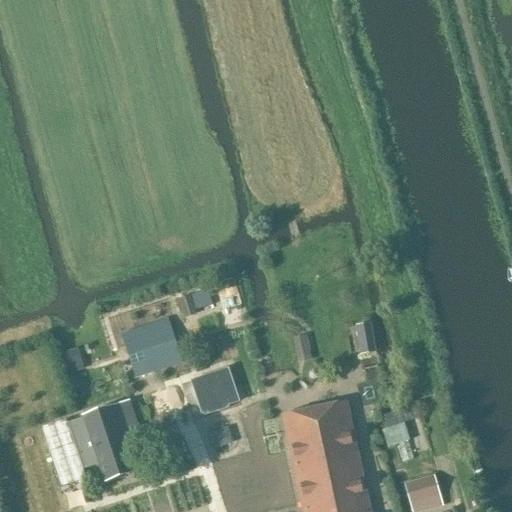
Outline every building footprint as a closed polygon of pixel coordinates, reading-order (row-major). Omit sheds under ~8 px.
[(192,296),(178,301),(183,315),(196,311),(192,296)] [(371,325),(356,327),(358,335),(372,333),(371,325)] [(132,369),(159,360),(180,353),(172,330),(124,345),(132,369)] [(307,337),(293,339),(297,355),(310,353),(307,337)] [(78,348),(63,353),(69,375),(84,370),(78,348)] [(238,402),(227,370),(191,382),(202,414),(205,413),(205,415),(227,408),(227,406),(238,402)] [(71,433),(83,469),(99,464),(105,483),(135,473),(125,442),(141,437),(129,402),(83,418),(87,428),(71,433)] [(369,511),(346,403),(283,417),(293,461),(295,474),(303,511),(369,511)] [(390,414),(383,416),(387,429),(404,424),(408,423),(403,409),(396,412),(390,414)] [(387,429),(382,431),(388,449),(389,448),(410,442),(404,424),(387,429)] [(414,511),(441,503),(433,477),(406,486),(414,511)]
